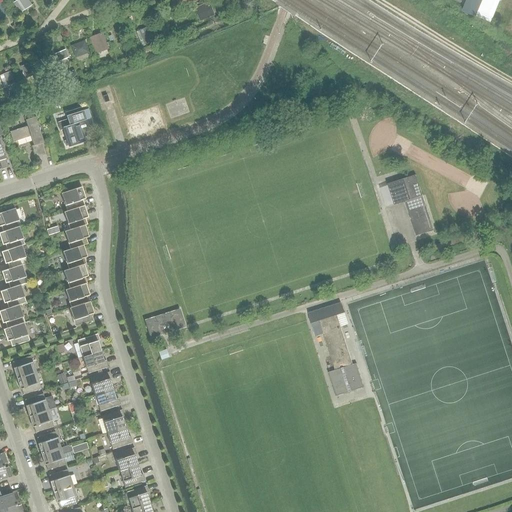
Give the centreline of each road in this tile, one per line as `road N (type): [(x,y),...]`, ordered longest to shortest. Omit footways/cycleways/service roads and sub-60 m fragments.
road 1 (residential): [(173,511),(102,285),(105,207),(90,166)]
road 2 (residential): [(40,511),(0,388)]
